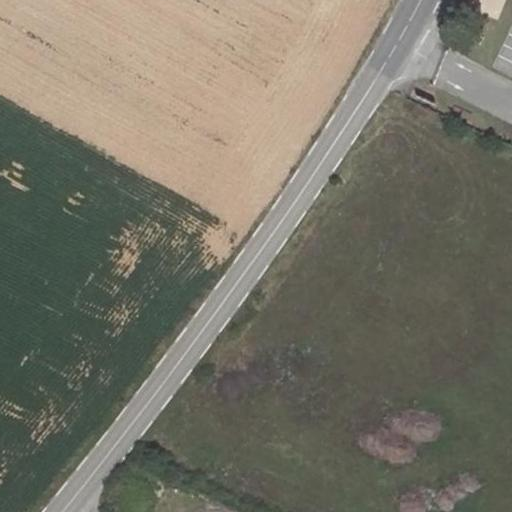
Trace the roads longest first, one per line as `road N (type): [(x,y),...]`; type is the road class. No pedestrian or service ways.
road 1 (tertiary): [(416,0),(377,76),(62,511)]
road 2 (unknown): [(511,98),(395,40)]
